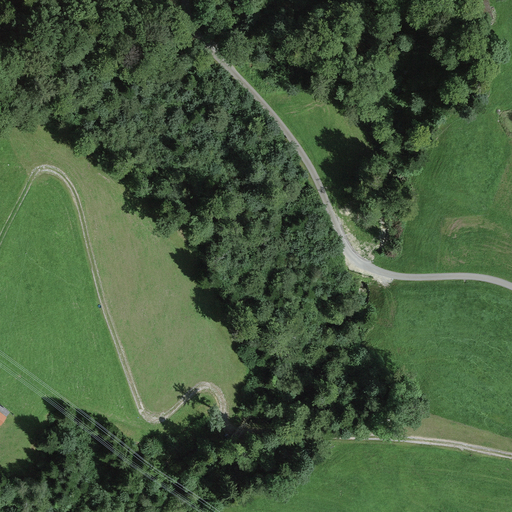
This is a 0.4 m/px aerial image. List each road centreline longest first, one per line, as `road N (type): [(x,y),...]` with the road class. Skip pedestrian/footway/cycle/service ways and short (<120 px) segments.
road 1 (track): [(511,455),(420,441),(230,435),(219,392),(209,387),(150,417),(61,174),(32,174),(0,239)]
road 2 (unclassified): [(185,0),(206,44),(309,165),(350,256),(397,276),(477,276),(511,286)]
